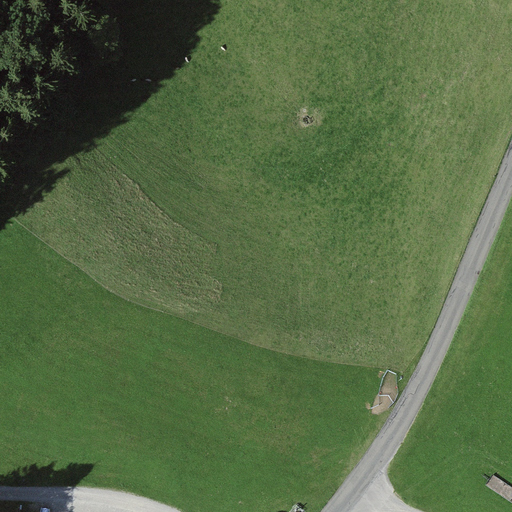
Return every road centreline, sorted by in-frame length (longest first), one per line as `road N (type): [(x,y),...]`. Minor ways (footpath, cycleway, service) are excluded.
road 1 (tertiary): [(511,169),(427,373),(381,457),(338,511)]
road 2 (track): [(152,511),(92,497),(0,494)]
